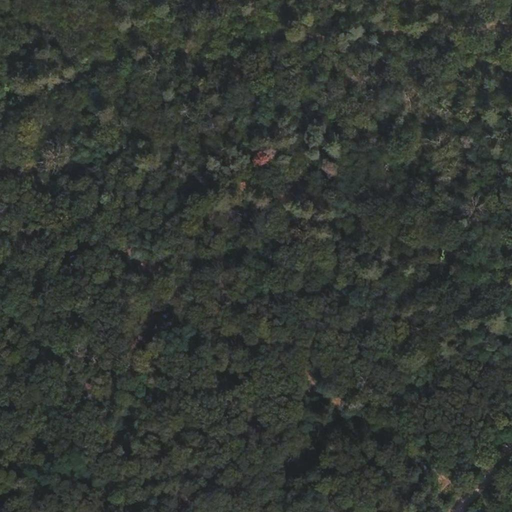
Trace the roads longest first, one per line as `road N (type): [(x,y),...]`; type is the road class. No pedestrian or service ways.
road 1 (track): [(0,165),(483,511)]
road 2 (track): [(172,56),(511,30)]
road 3 (track): [(0,93),(172,56)]
